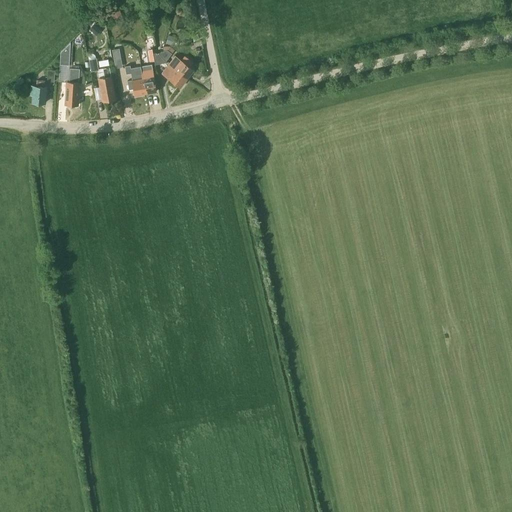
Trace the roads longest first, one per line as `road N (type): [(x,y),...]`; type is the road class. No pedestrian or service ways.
road 1 (unclassified): [(511,36),(219,102)]
road 2 (unclassified): [(219,102),(87,129),(0,122)]
